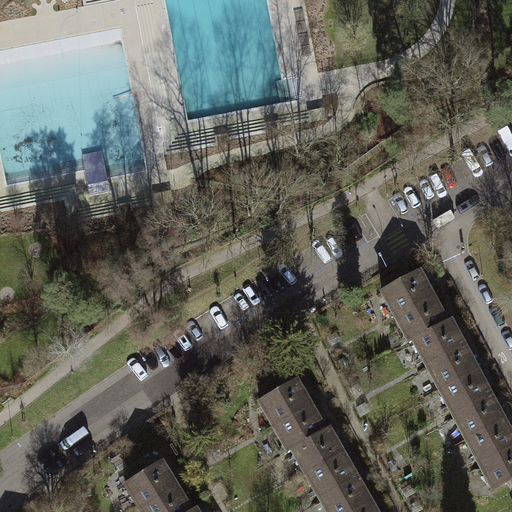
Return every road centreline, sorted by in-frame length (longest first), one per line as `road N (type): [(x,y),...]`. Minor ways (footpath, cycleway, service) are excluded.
road 1 (residential): [(430,207),(393,239),(136,399),(92,407),(30,448),(0,497)]
road 2 (residential): [(511,375),(430,207)]
